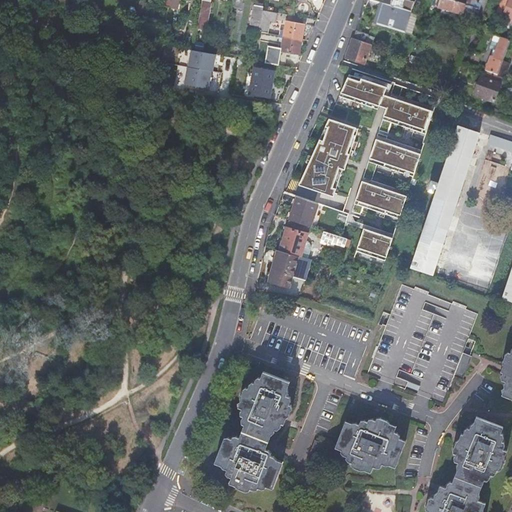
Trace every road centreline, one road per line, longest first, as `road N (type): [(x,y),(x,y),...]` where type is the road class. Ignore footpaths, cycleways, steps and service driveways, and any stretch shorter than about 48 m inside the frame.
road 1 (residential): [(224,337),(255,207),(346,0)]
road 2 (residential): [(442,421),(224,337)]
road 3 (residential): [(158,493),(224,337)]
